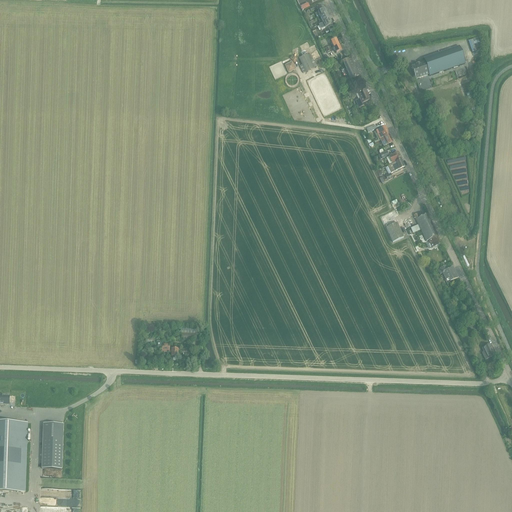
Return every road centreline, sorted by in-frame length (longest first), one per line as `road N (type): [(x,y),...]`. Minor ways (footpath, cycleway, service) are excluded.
road 1 (unclassified): [(510,376),(482,383),(0,368)]
road 2 (secondary): [(510,376),(328,0)]
road 3 (track): [(397,141),(379,78),(338,0)]
